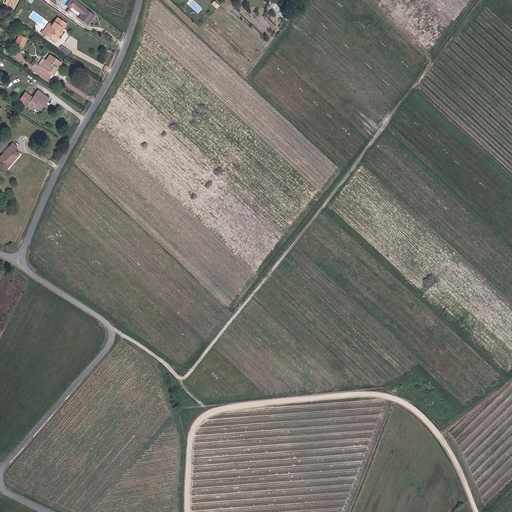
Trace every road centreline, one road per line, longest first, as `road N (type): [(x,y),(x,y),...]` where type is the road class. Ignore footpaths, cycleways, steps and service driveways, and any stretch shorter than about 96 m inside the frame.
road 1 (unclassified): [(18,264),(113,331),(105,351),(2,471),(7,491),(48,511)]
road 2 (unclassified): [(18,264),(75,135),(121,57),(138,0)]
